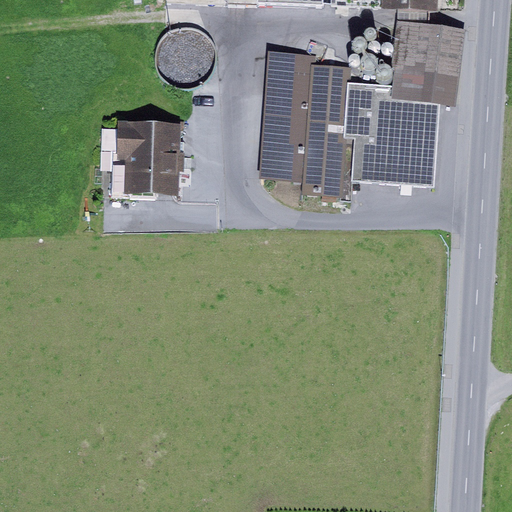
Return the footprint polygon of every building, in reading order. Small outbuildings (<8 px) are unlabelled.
[(328,0),(257,0),(257,7),(257,14),(293,16),(293,9),(328,11),(328,0)] [(438,9),(438,0),(331,0),(332,5),(398,7),(429,9),(438,9)] [(429,9),(398,7),(398,21),(429,24),(429,9)] [(429,24),(398,21),(393,66),(390,85),(389,98),(443,102),(458,105),(467,28),(429,24)] [(369,37),(371,38),(373,37),(375,36),(377,35),(377,33),(378,31),(377,29),(376,27),(374,26),(373,25),(370,25),(369,26),(367,27),(366,29),(365,31),(365,33),(366,35),(367,36),(369,37)] [(367,37),(365,35),(363,34),(360,33),(358,34),(356,35),(354,37),(353,40),(353,42),(354,44),(356,46),(358,48),(360,48),(362,48),(365,47),(367,46),(368,44),(368,41),(368,39),(367,37)] [(378,39),(377,39),(375,38),(373,39),(371,40),(370,41),(369,43),(368,45),(369,47),(370,49),(372,50),(374,51),(376,51),(378,50),(380,48),(381,46),(381,45),(381,43),(380,41),(378,39)] [(391,41),(389,40),(387,40),(385,41),(383,42),(382,43),(382,45),(382,47),(382,50),(384,51),(386,52),(388,53),(390,52),(392,51),(393,50),(394,48),(394,46),(393,44),(392,42),(391,41)] [(316,55),(271,51),(261,180),(302,184),(302,192),(342,195),(346,137),(351,82),(352,66),(315,63),(316,55)] [(378,56),(376,54),(374,52),(372,51),(369,51),(366,51),(364,53),(362,55),(361,58),(361,61),(362,64),(364,66),(367,68),(369,68),(372,68),(375,66),(377,64),(378,62),(378,59),(378,56)] [(357,53),(355,53),(353,53),(351,53),(350,55),(349,56),(348,58),(348,60),(349,62),(350,64),(352,65),(354,65),(357,65),(358,64),(360,62),(360,60),(360,58),(360,56),(359,54),(357,53)] [(381,62),(378,63),(377,65),(376,68),(376,70),(377,73),(379,75),(381,76),(384,77),(386,76),(388,75),(390,73),(392,71),(392,69),(392,66),(390,64),(388,62),(386,61),(383,61),(381,62)] [(390,85),(351,82),(346,137),(355,138),(351,180),(437,187),(443,102),(389,98),(390,85)] [(182,123),(119,121),(119,130),(105,129),(104,169),(113,169),(112,191),(179,193),(182,123)]
